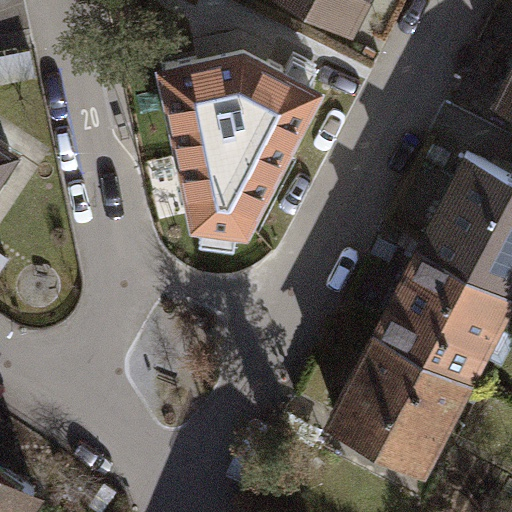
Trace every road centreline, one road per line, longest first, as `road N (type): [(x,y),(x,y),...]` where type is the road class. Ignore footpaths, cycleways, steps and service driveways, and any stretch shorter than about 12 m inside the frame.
road 1 (residential): [(200,488),(451,0)]
road 2 (residential): [(70,0),(129,264),(71,405)]
road 3 (residential): [(71,405),(200,488)]
